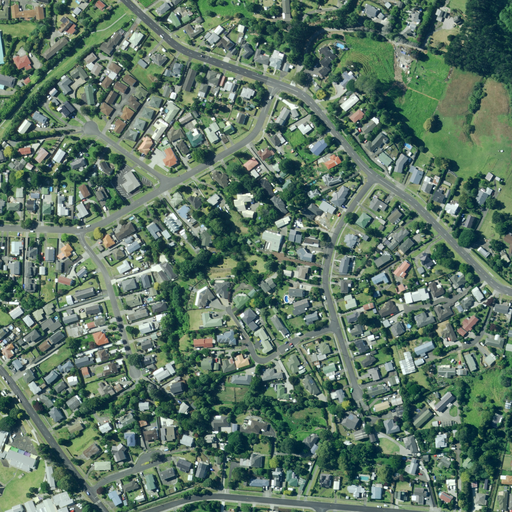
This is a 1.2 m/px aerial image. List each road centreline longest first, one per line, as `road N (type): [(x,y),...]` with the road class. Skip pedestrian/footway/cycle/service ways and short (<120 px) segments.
road 1 (residential): [(511,292),(374,176)]
road 2 (residential): [(275,82),(179,48),(125,0)]
road 3 (residential): [(320,505),(200,496),(149,511)]
road 4 (residential): [(335,325),(325,284),(329,253),(374,176)]
road 5 (residential): [(79,229),(105,273),(135,373)]
road 6 (residential): [(170,184),(254,135),(275,82)]
road 7 (residential): [(0,368),(90,493)]
road 8 (residential): [(227,307),(261,360),(335,325)]
road 9 (residential): [(374,176),(306,97),(275,82)]
